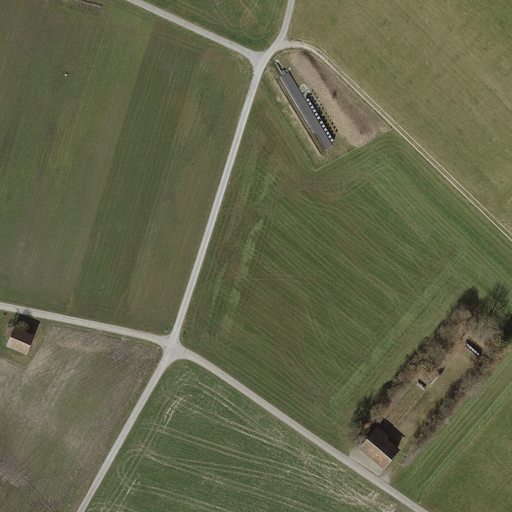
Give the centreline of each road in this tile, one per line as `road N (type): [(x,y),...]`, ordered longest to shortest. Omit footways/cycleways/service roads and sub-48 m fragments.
road 1 (track): [(80,511),(167,357),(257,74),(291,0)]
road 2 (track): [(423,511),(161,340),(0,306)]
road 3 (track): [(276,44),(319,53),(511,236)]
road 4 (track): [(132,0),(263,60)]
